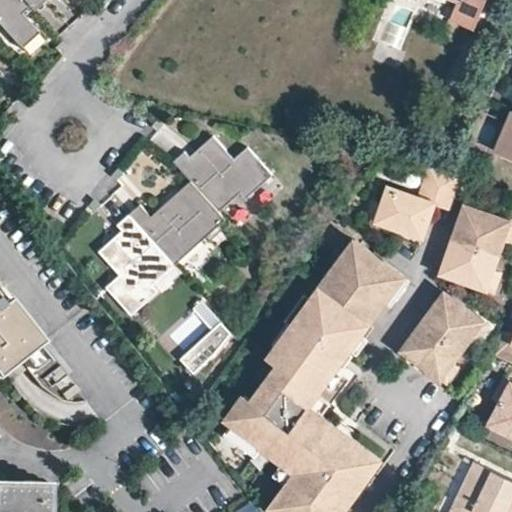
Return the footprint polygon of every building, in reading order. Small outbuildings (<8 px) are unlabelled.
[(46,1),(44,0),(0,0),(0,25),(22,49),(39,34),(22,14),(29,8),(33,12),(46,1)] [(455,0),(456,0),(450,17),(476,26),(486,0),(455,0)] [(93,17),(87,9),(80,16),(87,24),(93,17)] [(68,48),(62,41),(54,48),(62,57),(68,48)] [(18,111),(11,105),(4,113),(12,120),(18,111)] [(166,120),(160,113),(153,122),(158,127),(166,120)] [(511,125),(502,152),(511,156),(511,125)] [(235,156),(214,132),(191,154),(186,148),(174,158),(192,177),(221,209),(242,190),(247,196),(275,172),(249,144),(235,156)] [(125,171),(120,165),(114,172),(119,178),(125,171)] [(430,200),(440,171),(432,168),(422,197),(430,200)] [(448,208),(460,176),(440,171),(430,200),(422,197),(391,186),(379,219),(423,236),(429,219),(435,203),(448,208)] [(221,209),(192,177),(152,213),(141,202),(130,212),(176,263),(227,216),(221,209)] [(103,202),(96,195),(90,202),(95,209),(103,202)] [(511,219),(466,204),(463,213),(459,222),(454,237),(501,254),(507,238),(511,223),(511,219)] [(155,281),(176,263),(130,212),(119,222),(123,228),(100,248),(121,272),(107,284),(132,313),(160,288),(155,281)] [(453,274),(489,288),(496,270),(501,254),(454,237),(448,253),(442,271),(453,274)] [(358,261),(367,249),(356,241),(347,253),(358,261)] [(382,277),(391,265),(367,249),(358,261),(347,253),(308,306),(292,329),(269,361),(277,367),(252,401),(244,395),(232,413),(235,425),(263,445),(262,447),(285,464),(298,472),(290,483),(273,507),(280,511),(343,511),(373,470),(359,459),(368,447),(350,434),(337,425),(320,413),(308,405),(316,393),(325,382),(333,370),(337,364),(347,351),(351,345),(366,323),(384,298),(393,285),(382,277)] [(408,277),(391,265),(382,277),(393,285),(384,298),(390,302),(400,288),(408,277)] [(496,270),(489,288),(497,291),(504,272),(496,270)] [(415,311),(455,339),(463,328),(476,311),(435,282),(427,294),(415,311)] [(0,294),(3,293),(0,289),(0,374),(22,357),(36,346),(42,341),(8,299),(1,304),(0,303),(0,294)] [(292,329),(308,306),(303,303),(287,325),(292,329)] [(445,354),(455,339),(415,311),(404,326),(394,341),(434,369),(445,354)] [(476,311),(463,328),(471,334),(483,317),(476,311)] [(216,350),(231,329),(221,319),(180,356),(193,370),(216,350)] [(507,343),(499,355),(511,360),(511,319),(510,325),(511,325),(511,333),(507,331),(503,341),(507,343)] [(372,327),(366,323),(351,345),(357,349),(372,327)] [(32,370),(46,358),(36,346),(22,357),(32,370)] [(352,355),(347,351),(337,364),(343,368),(347,362),(352,355)] [(453,359),(445,354),(434,369),(442,375),(453,359)] [(342,376),(333,370),(325,382),(333,388),(342,376)] [(511,378),(506,376),(495,397),(503,400),(492,423),(511,432),(511,378)] [(328,401),(316,393),(308,405),(320,413),(328,401)] [(341,419),(337,425),(350,434),(354,429),(341,419)] [(256,455),(262,447),(263,445),(235,425),(227,435),(256,455)] [(382,457),(368,447),(359,459),(373,470),(382,457)] [(511,476),(476,458),(448,511),(504,511),(511,497),(511,476)] [(298,472),(285,464),(278,475),(290,483),(298,472)] [(48,511),(50,483),(0,481),(0,511),(48,511)]
